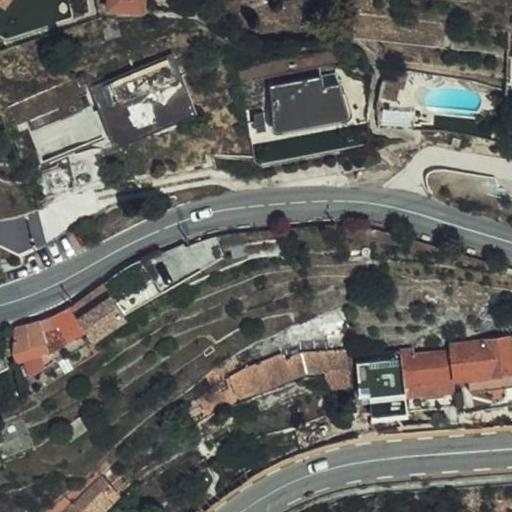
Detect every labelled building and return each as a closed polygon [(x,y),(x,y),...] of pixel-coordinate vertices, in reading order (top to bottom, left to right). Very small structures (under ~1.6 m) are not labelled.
[(511,44),(495,43),(493,65),(508,67),(511,67),(511,44)] [(156,96),(171,90),(162,67),(141,75),(139,74),(137,67),(142,65),(138,55),(137,54),(91,72),(96,83),(101,81),(104,90),(93,95),(98,106),(105,104),(111,119),(129,112),(140,107),(157,99),(156,96)] [(511,67),(508,67),(493,65),(493,70),(496,69),(498,76),(511,76),(511,67)] [(288,71),(259,77),(266,114),(268,114),(333,102),(329,76),(312,79),(310,67),(288,71)] [(406,71),(393,70),(390,77),(385,94),(384,96),(385,98),(397,98),(406,71)] [(305,142),(320,139),(316,116),(309,116),(264,125),(261,112),(251,114),(247,90),(236,93),(239,109),(246,147),(263,148),(279,147),(305,142)] [(145,117),(140,107),(129,112),(133,123),(145,117)] [(321,143),(320,139),(305,142),(279,147),(263,148),(246,147),(248,155),(292,148),(321,143)] [(43,158),(19,169),(30,195),(33,197),(56,186),(45,162),(43,158)] [(170,236),(172,235),(169,231),(162,233),(140,242),(131,246),(137,255),(144,268),(165,256),(160,249),(170,236)] [(112,302),(113,301),(105,290),(100,283),(90,290),(83,277),(72,284),(62,291),(59,292),(61,296),(71,310),(76,318),(79,324),(99,311),(112,302)] [(61,296),(59,292),(43,298),(28,304),(15,309),(2,313),(2,317),(1,341),(33,327),(36,335),(59,325),(76,318),(71,310),(61,296)] [(340,317),(315,318),(315,357),(340,355),(340,317)] [(315,357),(315,318),(312,319),(312,339),(291,340),(284,340),(270,345),(270,344),(267,336),(231,348),(215,358),(216,360),(209,362),(212,370),(219,366),(222,375),(237,369),(239,374),(269,364),(278,361),(278,360),(278,357),(298,357),(311,356),(315,357)] [(507,356),(503,326),(440,334),(441,341),(444,365),(455,364),(462,364),(497,360),(508,359),(507,356)] [(1,341),(1,353),(11,347),(36,335),(33,327),(1,341)] [(444,365),(441,341),(398,345),(355,349),(354,352),(345,353),(349,382),(357,381),(359,380),(359,383),(395,380),(394,372),(419,368),(444,365)] [(506,376),(510,375),(508,359),(497,360),(462,364),(455,364),(457,380),(482,378),(506,376)] [(396,399),(396,398),(395,380),(359,383),(360,390),(362,402),(363,403),(396,399)] [(77,511),(92,495),(106,481),(90,465),(89,465),(43,511),(77,511)]
